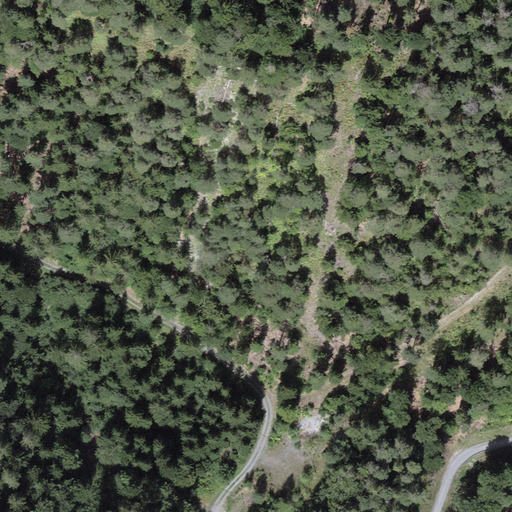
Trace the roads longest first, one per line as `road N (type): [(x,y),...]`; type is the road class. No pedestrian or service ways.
road 1 (track): [(268,402),(181,330),(0,241)]
road 2 (track): [(268,402),(311,398),(361,372),(461,312),(511,267)]
road 3 (track): [(213,511),(260,447),(268,402)]
